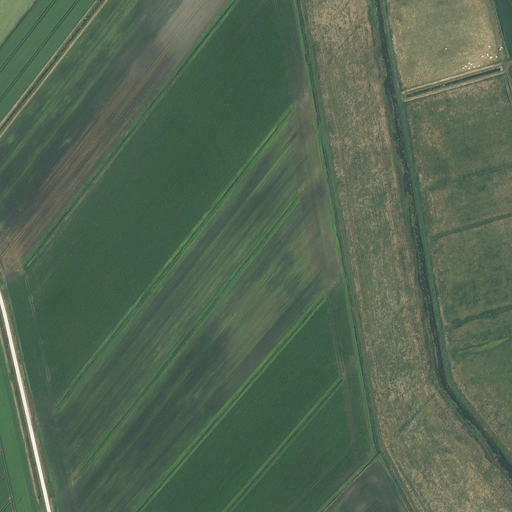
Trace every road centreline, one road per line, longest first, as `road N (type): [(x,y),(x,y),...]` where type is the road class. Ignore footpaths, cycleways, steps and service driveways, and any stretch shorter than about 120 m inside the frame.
road 1 (track): [(511,463),(446,380),(379,0)]
road 2 (unclassified): [(48,511),(0,299)]
